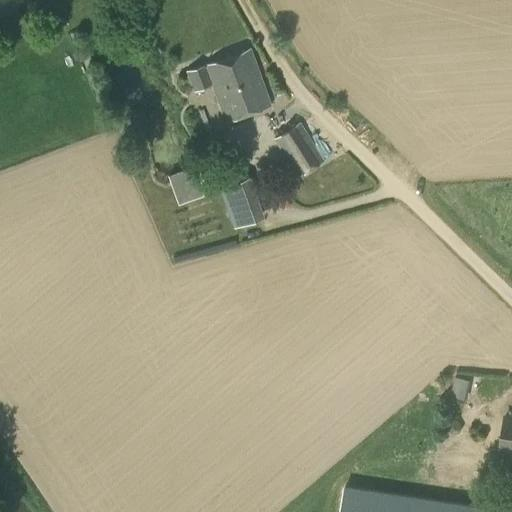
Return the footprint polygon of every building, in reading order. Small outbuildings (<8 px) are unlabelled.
[(270,104),(250,48),(205,65),(186,71),(194,91),(212,85),(225,121),(270,104)] [(274,138),(298,177),(324,159),(299,122),(274,138)] [(176,201),(201,192),(192,167),(167,176),(176,201)] [(219,187),(234,228),(263,218),(248,177),(219,187)] [(500,451),(511,452),(511,418),(504,417),(500,451)] [(448,421),(446,426),(451,434),(454,435),(459,433),(461,429),(456,420),(452,419),(448,421)] [(511,511),(344,487),(340,511),(511,511)]
